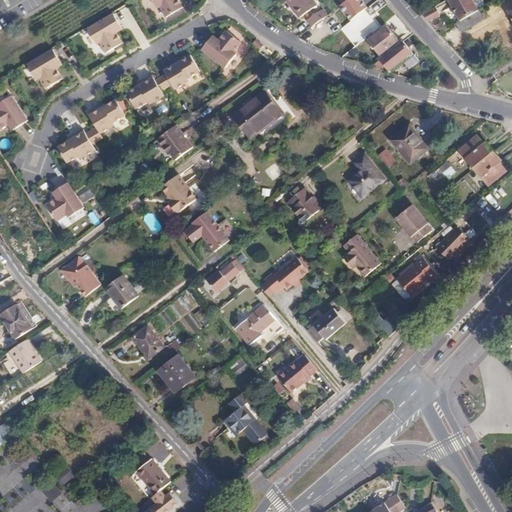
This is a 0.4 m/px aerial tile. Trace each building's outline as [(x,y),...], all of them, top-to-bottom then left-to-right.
[(152,0),(158,9),(161,7),(167,17),(183,7),(179,0),(152,0)] [(312,0),(285,0),(295,13),(296,12),(301,18),(305,15),(308,12),(317,6),(312,0)] [(348,0),(342,4),(340,6),(351,20),(365,9),(367,8),(361,0),(348,0)] [(472,0),(448,0),(461,22),(469,17),(479,11),(472,0)] [(356,47),(379,27),(365,9),(351,20),(341,28),(356,47)] [(307,21),(311,27),(326,16),(322,10),(312,17),(308,20),(307,21)] [(469,17),(474,25),(484,19),(479,11),(469,17)] [(114,14),(88,29),(97,44),(101,43),(107,53),(123,43),(117,33),(115,30),(121,26),(114,14)] [(461,22),(456,25),(461,33),(474,25),(469,17),(461,22)] [(387,26),(368,41),(382,59),(401,44),(387,26)] [(211,39),(203,50),(226,68),(237,54),(234,52),(242,43),(227,31),(219,40),(217,43),(211,39)] [(258,39),(253,44),(261,50),(265,45),(258,39)] [(411,53),(404,42),(401,44),(382,59),(380,60),(389,71),(411,53)] [(53,50),(27,65),(36,81),(39,79),(45,89),(62,80),(56,69),(54,66),(60,62),(53,50)] [(175,62),(163,69),(166,74),(172,85),(175,90),(190,82),(188,79),(200,72),(191,56),(180,62),(176,64),(175,62)] [(166,74),(161,78),(167,88),(172,85),(166,74)] [(152,75),(140,82),(141,84),(138,87),(127,93),(136,109),(148,102),(149,105),(164,96),(161,91),(155,81),(152,75)] [(161,78),(155,81),(161,91),(167,88),(161,78)] [(236,119),(253,140),(284,114),(268,94),(236,119)] [(0,130),(9,125),(12,123),(16,129),(28,122),(12,97),(0,104),(0,130)] [(101,106),(89,113),(97,128),(101,134),(116,126),(114,123),(126,115),(117,99),(106,106),(102,108),(101,106)] [(428,147),(409,125),(391,140),(410,163),(428,147)] [(157,139),(158,141),(167,154),(169,153),(174,160),(191,147),(175,126),(157,139)] [(97,128),(92,131),(98,141),(104,138),(101,134),(97,128)] [(72,137),(73,139),(69,141),(59,147),(68,163),(80,156),(82,159),(96,150),(93,145),(87,134),(84,129),(72,137)] [(92,131),(87,134),(93,145),(98,141),(92,131)] [(473,167),(493,151),(486,143),(483,145),(476,137),(459,150),(473,167)] [(167,154),(158,141),(153,144),(162,158),(167,154)] [(387,151),(379,156),(388,169),(396,164),(387,151)] [(500,160),(493,151),(473,167),(488,185),(504,171),(497,163),(500,160)] [(383,179),(366,158),(358,165),(364,172),(353,181),(365,194),(383,179)] [(437,176),(450,165),(446,160),(433,171),(437,176)] [(456,172),(450,165),(437,176),(443,183),(456,172)] [(241,178),(243,177),(234,166),(233,167),(241,178)] [(161,189),(164,192),(181,179),(179,176),(161,189)] [(181,179),(164,192),(171,202),(168,204),(171,209),(192,194),(181,179)] [(66,183),(55,190),(59,196),(55,199),(45,206),(56,222),(65,215),(67,218),(82,208),(66,183)] [(310,200),(313,198),(310,193),(309,194),(304,188),(287,202),(292,208),(291,209),(300,218),(304,223),(307,220),(319,210),(310,200)] [(196,199),(192,194),(171,209),(175,214),(178,211),(179,213),(196,199)] [(314,197),(313,198),(310,200),(319,210),(322,207),(314,197)] [(491,206),(483,197),(477,201),(485,211),(491,206)] [(396,219),(401,225),(406,231),(411,237),(413,236),(417,241),(432,230),(427,225),(428,223),(412,205),(396,219)] [(208,213),(183,233),(195,247),(203,240),(216,256),(232,243),(208,213)] [(465,243),(470,238),(458,226),(437,247),(449,259),(465,243)] [(381,263),(357,235),(344,245),(350,253),(344,258),(350,265),(353,263),(365,277),(381,263)] [(473,241),(470,238),(465,243),(468,246),(473,241)] [(437,273),(423,256),(415,262),(417,263),(398,278),(412,295),(431,279),(430,278),(437,273)] [(273,273),(265,281),(277,295),(284,288),(286,291),(308,272),(297,257),(275,276),(273,273)] [(71,280),(73,282),(89,270),(87,267),(85,268),(78,258),(60,272),(68,282),(69,282),(71,280)] [(229,283),(245,269),(237,259),(230,265),(223,271),(221,272),(229,283)] [(221,268),(223,271),(230,265),(228,263),(221,268)] [(77,287),(86,298),(101,286),(89,270),(73,282),(77,287)] [(122,309),(139,296),(124,277),(107,290),(122,309)] [(140,297),(139,296),(122,309),(123,310),(140,297)] [(13,305),(0,313),(0,321),(11,341),(28,330),(13,305)] [(260,333),(263,331),(276,320),(263,305),(236,328),(251,346),(262,337),(260,333)] [(344,324),(333,310),(313,326),(307,331),(316,342),(322,338),(324,340),(344,324)] [(167,345),(150,324),(133,338),(149,359),(167,345)] [(11,352),(16,360),(34,349),(29,341),(11,352)] [(16,360),(25,374),(42,362),(34,349),(16,360)] [(197,375),(181,356),(160,372),(167,381),(169,379),(178,390),(197,375)] [(241,356),(237,359),(244,367),(247,364),(241,356)] [(303,382),(309,376),(317,370),(305,356),(278,377),(292,394),(304,383),(303,382)] [(244,367),(237,359),(230,365),(236,374),(244,367)] [(211,374),(213,376),(221,370),(219,367),(211,374)] [(243,407),(247,404),(240,396),(229,405),(236,413),(243,407)] [(286,404),(294,414),(300,408),(292,398),(286,404)] [(225,421),(237,435),(244,430),(254,421),(243,407),(236,413),(225,421)] [(254,421),(244,430),(256,444),(257,443),(265,437),(267,436),(254,421)] [(269,441),(265,437),(257,443),(260,448),(269,441)] [(151,459),(134,472),(140,480),(142,478),(155,494),(170,482),(151,459)] [(68,469),(57,477),(63,486),(74,478),(68,469)] [(169,511),(180,503),(170,492),(167,495),(163,489),(151,498),(156,504),(145,511),(169,511)] [(397,495),(391,499),(400,511),(406,507),(397,495)] [(391,499),(373,511),(398,511),(400,511),(391,499)] [(437,511),(432,502),(419,510),(420,511),(437,511)]
